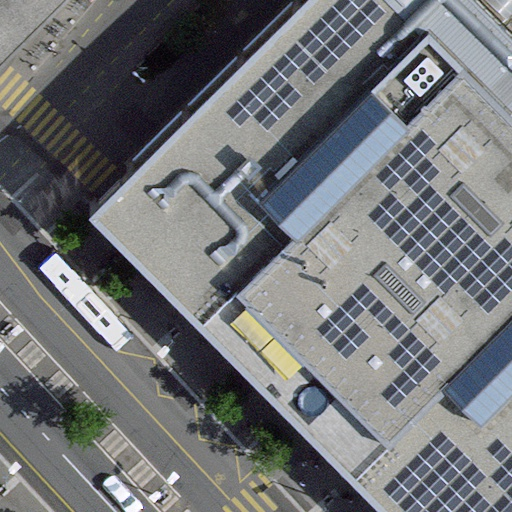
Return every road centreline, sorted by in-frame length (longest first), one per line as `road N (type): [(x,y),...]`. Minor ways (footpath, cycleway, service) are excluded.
road 1 (primary): [(239,511),(0,250)]
road 2 (primary): [(0,386),(115,511)]
